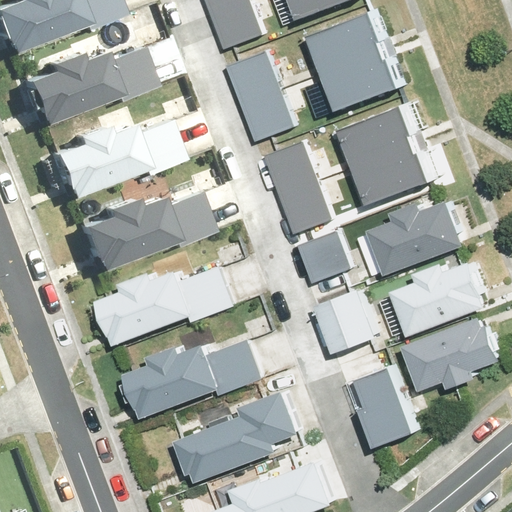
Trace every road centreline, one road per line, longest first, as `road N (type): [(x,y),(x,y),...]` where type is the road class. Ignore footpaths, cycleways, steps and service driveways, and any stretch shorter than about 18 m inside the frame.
road 1 (residential): [(375,511),(177,0)]
road 2 (residential): [(50,398),(0,254)]
road 3 (residential): [(97,511),(50,398)]
